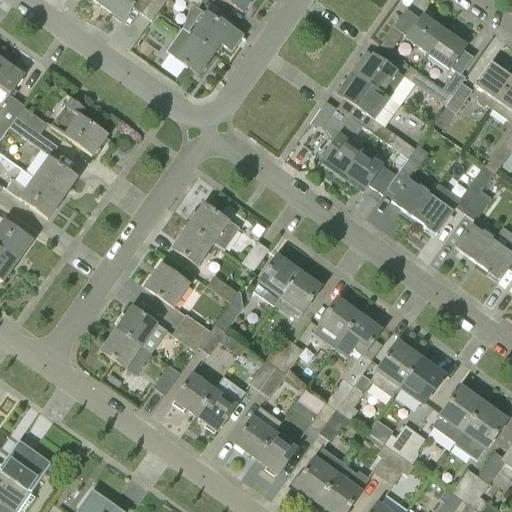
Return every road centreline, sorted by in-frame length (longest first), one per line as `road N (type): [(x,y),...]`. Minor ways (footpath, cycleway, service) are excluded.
road 1 (residential): [(210,144),(239,155),(511,348)]
road 2 (residential): [(210,144),(186,162),(48,357)]
road 3 (residential): [(48,357),(261,511)]
road 4 (residential): [(207,120),(182,115),(22,0)]
road 5 (residential): [(207,120),(297,0)]
